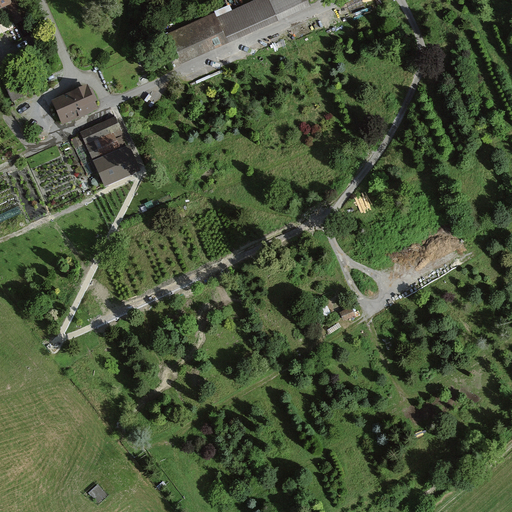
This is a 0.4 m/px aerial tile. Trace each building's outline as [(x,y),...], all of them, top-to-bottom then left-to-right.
[(0,0),(0,8),(7,5),(12,3),(10,0),(0,0)] [(10,0),(12,3),(7,5),(16,25),(27,20),(18,0),(10,0)] [(254,0),(176,36),(186,59),(310,4),(308,0),(254,0)] [(207,81),(193,84),(195,96),(209,94),(207,81)] [(88,87),(52,102),(62,124),(98,109),(88,87)] [(111,120),(82,132),(102,181),(131,169),(111,120)]
